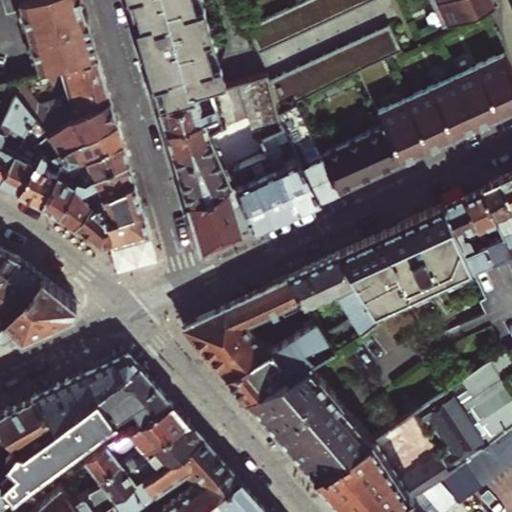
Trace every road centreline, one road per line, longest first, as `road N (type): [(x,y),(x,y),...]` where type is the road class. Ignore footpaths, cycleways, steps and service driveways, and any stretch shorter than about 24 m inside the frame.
road 1 (residential): [(511,138),(189,285)]
road 2 (residential): [(103,0),(189,285)]
road 3 (residential): [(313,511),(130,311)]
road 4 (residential): [(130,311),(67,251),(0,208)]
road 5 (residential): [(130,311),(0,372)]
